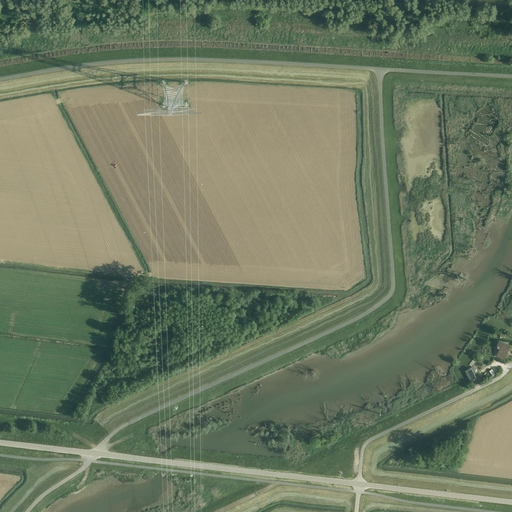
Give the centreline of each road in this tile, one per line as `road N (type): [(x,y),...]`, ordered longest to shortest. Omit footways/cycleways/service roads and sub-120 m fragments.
road 1 (unclassified): [(95,453),(146,414),(381,305),(393,279),(380,68)]
road 2 (unclassified): [(380,68),(136,60),(0,79)]
road 3 (secondary): [(95,453),(359,483)]
road 4 (secondary): [(359,483),(511,502)]
road 5 (unclassified): [(511,75),(380,68)]
